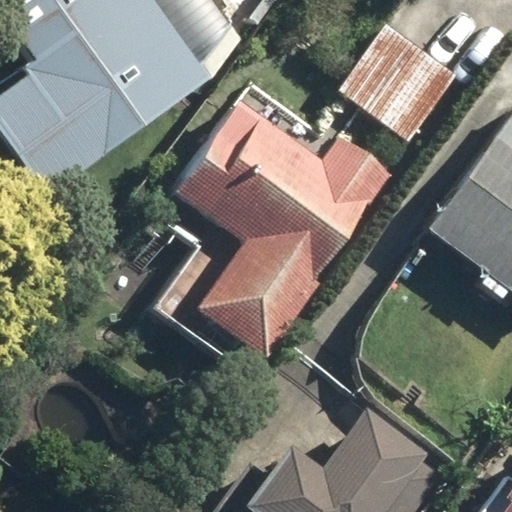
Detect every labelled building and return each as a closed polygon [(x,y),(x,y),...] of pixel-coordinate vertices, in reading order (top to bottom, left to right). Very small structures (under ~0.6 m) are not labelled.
[(0,0),(0,30),(28,70),(0,89),(0,158),(32,203),(204,82),(185,56),(145,0),(0,0)] [(204,0),(145,0),(185,56),(224,28),(204,0)] [(452,73),(385,25),(334,95),(401,143),(452,73)] [(188,317),(254,363),(383,177),(247,83),(168,198),(237,246),(188,317)] [(511,114),(421,233),(511,301),(511,114)] [(410,511),(433,482),(352,422),(308,482),(274,457),(255,482),(238,469),(209,508),(214,511),(410,511)] [(511,511),(511,463),(476,511),(511,511)]
